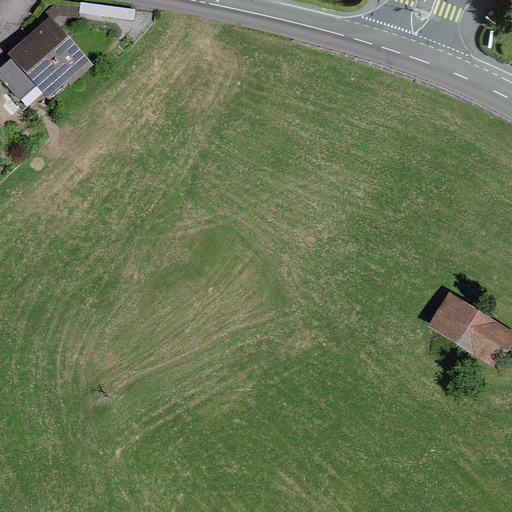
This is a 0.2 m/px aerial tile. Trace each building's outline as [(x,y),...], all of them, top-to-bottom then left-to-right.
[(87,14),(88,11),(142,18),(144,6),(95,0),(88,0),(89,4),(62,0),(53,10),(57,13),(62,19),(68,12),(87,14)] [(59,99),(101,62),(62,19),(57,13),(16,50),(19,54),(2,70),(27,98),(44,83),(59,99)] [(0,147),(12,136),(0,123),(0,147)] [(483,313),(447,290),(423,328),(459,350),(483,313)] [(511,345),(511,331),(483,313),(459,350),(495,373),(511,345)]
